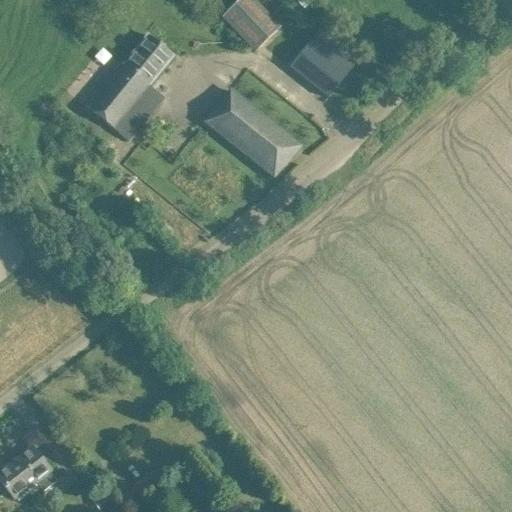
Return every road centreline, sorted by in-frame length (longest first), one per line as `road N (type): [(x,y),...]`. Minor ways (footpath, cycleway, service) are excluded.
road 1 (unclassified): [(511,10),(243,227),(0,406)]
road 2 (unknown): [(190,78),(219,53),(267,48),(361,128)]
